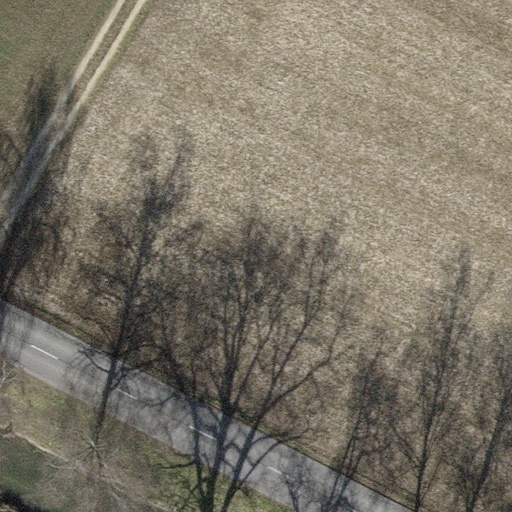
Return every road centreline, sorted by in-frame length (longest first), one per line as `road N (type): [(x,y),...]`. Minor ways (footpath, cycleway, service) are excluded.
road 1 (tertiary): [(361,511),(0,327)]
road 2 (track): [(0,237),(142,0)]
